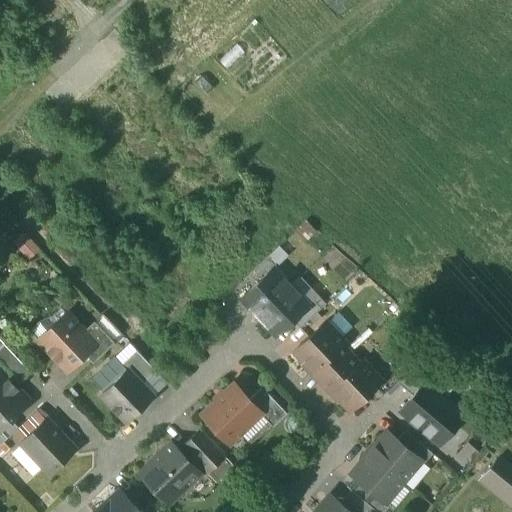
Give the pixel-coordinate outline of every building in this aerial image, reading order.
[(25,233),(16,240),(29,258),(38,251),(25,233)] [(270,255),(250,274),(258,283),(274,268),(278,263),(270,255)] [(258,283),(242,298),(259,316),(291,286),(274,268),(258,283)] [(291,286),(259,316),(276,335),(292,319),(308,305),(291,286)] [(308,305),(292,319),(300,328),(321,309),(313,300),(308,305)] [(68,314),(40,340),(66,368),(104,333),(94,322),(84,332),(68,314)] [(325,321),(294,351),(303,360),(302,362),(312,372),(315,369),(341,345),(344,342),(325,321)] [(29,370),(4,344),(0,347),(0,359),(19,379),(29,370)] [(341,345),(315,369),(324,379),(350,354),(341,345)] [(156,371),(137,350),(122,364),(127,369),(128,368),(142,383),(156,371)] [(350,354),(324,379),(333,388),(359,363),(350,354)] [(343,403),(374,373),(362,360),(359,363),(333,388),(330,391),(340,402),(341,401),(343,403)] [(402,408),(441,448),(474,417),(420,361),(399,381),(414,396),(402,408)] [(142,383),(128,368),(127,369),(100,395),(126,422),(154,396),(142,383)] [(29,401),(0,369),(0,407),(10,418),(29,401)] [(374,373),(343,403),(357,417),(388,387),(374,373)] [(249,400),(234,384),(202,414),(230,443),(232,441),(261,413),(262,413),(249,400)] [(287,413),(262,387),(249,400),(262,413),(261,413),(273,426),(287,413)] [(0,428),(10,418),(0,407),(0,428)] [(74,449),(46,418),(21,442),(50,472),(74,449)] [(225,456),(200,429),(183,446),(200,465),(207,472),(225,456)] [(397,440),(387,431),(375,446),(372,444),(367,450),(403,481),(421,461),(421,460),(397,440)] [(433,454),(405,431),(397,440),(421,460),(421,461),(424,464),(433,454)] [(186,450),(182,453),(172,442),(139,473),(168,504),(201,473),(196,469),(200,465),(186,450)] [(403,481),(367,450),(361,457),(364,459),(351,474),(362,483),(385,503),(386,502),(403,481)] [(511,470),(498,459),(482,479),(511,504),(511,470)] [(385,503),(362,483),(354,492),(377,511),(384,511),(390,505),(386,502),(385,503)] [(139,511),(120,491),(99,511),(139,511)] [(350,511),(331,496),(321,508),(319,506),(314,511),(350,511)]
